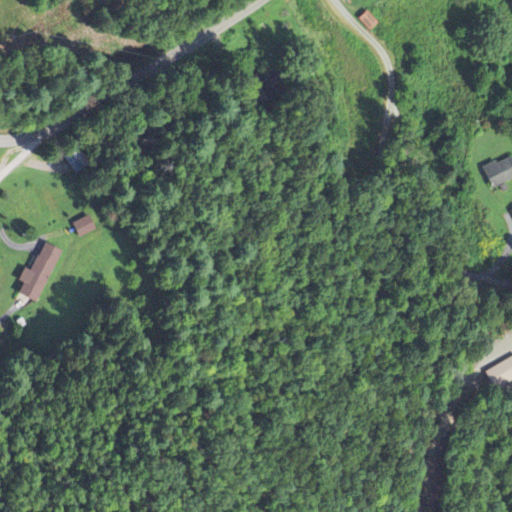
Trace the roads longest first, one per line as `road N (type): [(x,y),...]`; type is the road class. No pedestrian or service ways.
road 1 (residential): [(326,0),(329,15),(391,81),(461,129),(511,234)]
road 2 (residential): [(0,138),(38,133),(158,52),(254,0)]
